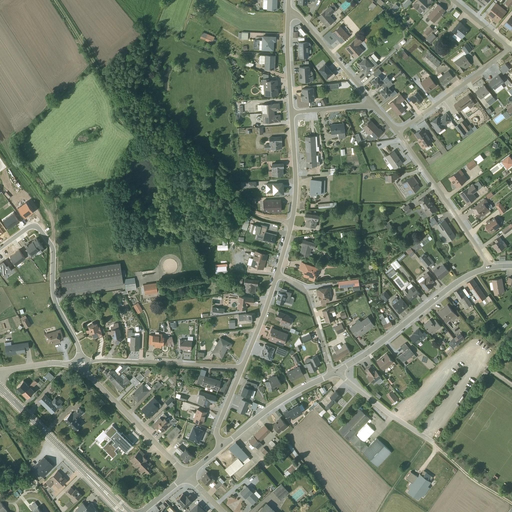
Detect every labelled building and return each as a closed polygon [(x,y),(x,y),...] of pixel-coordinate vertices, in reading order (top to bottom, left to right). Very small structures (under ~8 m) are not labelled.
[(266,9),(276,9),(276,0),(262,0),(262,8),(266,8),(266,9)] [(416,0),(412,5),(420,13),(426,6),(426,7),(432,1),(431,0),(416,0)] [(337,8),(333,3),(318,16),(326,26),(334,20),(330,15),(334,11),(334,10),(337,8)] [(497,22),(506,11),(496,3),(487,14),(497,22)] [(444,10),(438,4),(427,16),(433,22),(444,10)] [(511,16),(503,25),(506,28),(507,27),(511,30),(511,16)] [(462,24),(459,22),(451,31),(454,33),(452,36),(458,41),(467,30),(462,25),(462,24)] [(348,35),(340,25),(332,33),(340,42),(348,35)] [(433,30),(429,26),(423,31),(427,35),(433,30)] [(216,38),(204,33),(201,39),(213,44),(216,38)] [(436,38),(432,33),(425,39),(430,44),(436,38)] [(259,40),(259,49),(271,50),(271,41),(275,41),(275,36),(262,36),(261,40),(259,40)] [(362,41),(358,36),(345,48),(351,54),(354,57),(362,50),(358,45),(362,41)] [(298,41),(297,41),(298,46),(299,57),(308,56),(308,53),(311,53),(310,46),(307,46),(310,43),(306,40),(304,40),(304,37),(298,37),(298,41)] [(397,44),(399,47),(405,41),(403,39),(397,44)] [(473,49),(468,42),(461,47),(463,51),(452,59),(461,72),(464,69),(470,64),(464,55),(465,54),(466,54),(473,49)] [(422,59),(434,70),(440,62),(429,52),(429,51),(428,50),(423,55),(424,55),(422,57),(423,58),(422,59)] [(264,55),(260,55),(259,63),(264,63),(264,68),(274,69),(274,55),(264,55)] [(374,63),(369,57),(367,59),(365,58),(359,63),(364,68),(361,70),(365,75),(370,71),(369,69),(372,65),(374,63)] [(499,68),(503,74),(509,69),(505,63),(499,68)] [(324,64),(318,69),(328,81),(335,75),(328,66),(327,67),(324,64)] [(303,83),(309,82),(309,81),(313,81),(313,75),(312,75),(312,72),(311,71),(309,71),(309,66),(299,66),(299,81),(303,81),(303,83)] [(382,85),(389,79),(386,76),(382,80),(378,75),(381,72),(379,69),(372,74),(375,77),(372,79),(369,81),(371,83),(372,82),(376,88),(381,84),(382,85)] [(395,79),(400,74),(400,75),(401,74),(403,76),(404,74),(400,70),(395,75),(393,76),(389,79),(382,85),(383,87),(379,91),(383,96),(385,99),(387,97),(386,96),(389,94),(392,97),(397,93),(394,90),(392,92),(387,87),(392,83),(391,81),(394,78),(395,79)] [(440,73),(436,76),(442,85),(452,77),(447,71),(442,75),(440,73)] [(268,74),(262,73),(263,79),(260,79),(260,84),(263,84),(264,95),(277,94),(277,80),(268,80),(268,74)] [(489,82),(495,89),(497,92),(504,87),(501,84),(504,82),(498,75),(489,82)] [(420,82),(427,92),(431,89),(436,85),(429,76),(420,82)] [(495,100),(496,100),(495,99),(494,98),(491,94),(490,92),(484,84),(483,85),(484,85),(476,91),(481,99),(484,97),(485,98),(485,99),(490,105),(496,100),(495,100)] [(301,96),(301,101),(314,100),(312,88),(301,89),(302,93),(300,93),(300,96),(301,96)] [(416,91),(409,97),(413,102),(416,100),(418,103),(422,99),(416,91)] [(389,103),(397,114),(404,109),(402,106),(404,105),(402,101),(404,99),(400,94),(389,103)] [(468,94),(454,104),(459,112),(462,109),(464,113),(470,108),(469,108),(475,103),(471,97),(470,97),(468,94)] [(257,105),(257,110),(261,110),(262,113),(274,113),(274,110),(279,109),(278,103),(261,104),(257,105)] [(274,113),(262,113),(262,122),(280,121),(279,114),(274,115),(274,113)] [(445,125),(451,120),(446,113),(439,118),(438,116),(430,122),(434,127),(433,128),(437,132),(445,126),(445,125)] [(378,129),(369,120),(361,127),(368,134),(366,136),(370,140),(372,138),(373,139),(382,131),(379,128),(378,129)] [(433,140),(441,152),(440,152),(439,151),(430,157),(429,156),(425,159),(429,165),(433,162),(432,161),(447,151),(425,121),(424,122),(423,120),(416,125),(418,128),(421,127),(422,127),(413,133),(419,142),(418,142),(422,148),(424,147),(426,150),(431,147),(428,144),(433,141),(425,129),(426,128),(434,139),(433,140)] [(464,120),(460,123),(466,132),(472,128),(470,124),(468,125),(464,120)] [(338,138),(345,137),(344,135),(346,134),(346,131),(344,131),(343,123),(330,124),(331,134),(338,133),(338,138)] [(464,138),(468,135),(460,123),(454,126),(461,136),(462,136),(464,138)] [(477,129),(475,126),(466,132),(469,135),(477,129)] [(317,146),(316,136),(314,136),(305,136),(306,151),(318,151),(318,146),(317,146)] [(264,144),(264,149),(281,148),(281,141),(281,137),(268,137),(269,144),(264,144)] [(401,162),(393,150),(385,156),(389,162),(386,164),(390,169),(392,167),(393,168),(401,162)] [(315,151),(306,151),(307,166),(319,165),(319,161),(318,161),(317,155),(316,155),(315,151)] [(484,159),(480,154),(474,159),(478,164),(484,159)] [(511,159),(509,155),(501,161),(507,169),(511,165),(511,159)] [(477,164),(473,159),(466,165),(470,170),(477,164)] [(283,167),(283,163),(271,164),(271,171),(268,171),(268,176),(282,175),(282,167),(283,167)] [(464,174),(460,169),(449,178),(453,184),(454,183),(457,187),(467,180),(463,174),(464,174)] [(417,183),(413,176),(401,184),(408,195),(419,188),(417,184),(417,183)] [(310,180),(310,197),(316,197),(316,195),(316,194),(324,194),(325,181),(310,180)] [(477,190),(482,187),(478,181),(460,194),(467,204),(476,198),(473,194),(478,190),(477,190)] [(272,194),(283,193),(282,183),(265,184),(265,193),(272,193),(272,194)] [(428,200),(425,196),(417,201),(421,206),(419,207),(427,217),(437,209),(429,199),(428,200)] [(474,212),(475,215),(476,214),(479,218),(482,215),(483,216),(485,215),(490,211),(489,210),(492,208),(492,207),(492,205),(491,204),(489,203),(485,199),(472,209),(474,212)] [(269,212),(281,211),(280,200),(263,201),(263,211),(269,210),(269,212)] [(24,218),(33,211),(26,202),(17,208),(24,218)] [(402,208),(406,214),(412,210),(407,204),(402,208)] [(501,214),(506,211),(502,205),(497,209),(501,214)] [(311,212),(307,211),(306,214),(305,214),(304,218),(307,218),(306,221),(305,226),(315,227),(316,221),(317,221),(318,215),(310,214),(311,212)] [(13,213),(2,220),(8,228),(15,223),(16,224),(19,222),(13,213)] [(485,225),(484,230),(489,231),(491,233),(500,227),(499,225),(501,223),(501,222),(501,221),(501,220),(500,220),(498,220),(496,217),(492,219),(492,220),(491,221),(490,219),(486,222),(487,224),(485,225)] [(455,236),(443,220),(435,225),(440,233),(438,234),(444,243),(446,242),(455,236)] [(511,228),(511,224),(511,223),(502,230),(505,234),(511,228)] [(266,228),(252,224),(250,233),(257,234),(256,239),(273,244),(276,234),(266,232),(266,228)] [(431,239),(428,234),(420,240),(410,248),(414,253),(431,239)] [(498,252),(505,247),(507,246),(503,241),(502,240),(500,237),(495,241),(496,243),(492,246),(494,249),(495,248),(498,252)] [(28,242),(24,245),(32,256),(35,254),(34,253),(38,250),(40,252),(44,249),(42,247),(43,247),(36,238),(32,241),(29,243),(28,242)] [(302,245),(299,255),(311,259),(312,254),(310,253),(311,248),(314,248),(315,244),(302,240),(301,244),(302,245)] [(410,248),(406,251),(410,256),(414,253),(410,248)] [(25,258),(19,249),(8,257),(15,266),(25,258)] [(254,251),(250,266),(263,269),(267,254),(254,251)] [(403,253),(396,259),(398,262),(405,256),(403,253)] [(31,261),(38,271),(46,266),(42,261),(44,259),(41,254),(31,261)] [(433,265),(433,262),(428,256),(426,258),(424,256),(425,255),(424,254),(418,258),(425,267),(428,265),(430,267),(433,265)] [(390,264),(394,269),(400,265),(396,259),(390,264)] [(2,262),(0,263),(0,270),(3,276),(11,270),(6,263),(4,264),(2,262)] [(317,267),(301,262),(299,268),(303,270),(303,271),(304,273),(303,276),(307,277),(308,277),(309,277),(309,279),(313,280),(317,267)] [(62,287),(59,288),(59,291),(62,291),(63,294),(123,284),(122,277),(125,276),(124,270),(121,270),(120,263),(60,272),(59,272),(62,287)] [(433,271),(440,280),(443,277),(442,276),(448,271),(443,265),(437,269),(436,268),(433,271)] [(426,273),(422,276),(422,277),(417,280),(419,282),(418,283),(421,287),(423,289),(424,289),(426,291),(432,286),(431,284),(434,281),(426,273)] [(123,280),(125,290),(136,288),(134,278),(123,280)] [(338,281),(338,287),(359,285),(357,278),(338,281)] [(501,278),(497,279),(496,279),(492,280),(495,295),(502,294),(502,292),(504,292),(501,278)] [(257,285),(257,280),(244,279),(243,284),(244,284),(243,291),(255,292),(256,285),(257,285)] [(480,302),(483,306),(491,300),(488,296),(486,297),(473,279),(467,283),(480,302)] [(143,285),(140,286),(141,294),(145,294),(157,293),(158,300),(163,300),(159,283),(156,284),(156,283),(143,284),(143,285)] [(406,287),(402,290),(411,301),(416,296),(418,298),(421,295),(412,285),(407,289),(406,287)] [(330,287),(316,290),(317,294),(318,294),(318,299),(320,299),(320,300),(319,301),(320,302),(321,306),(326,305),(326,302),(329,302),(328,297),(331,296),(330,290),(330,287)] [(461,290),(460,288),(453,292),(465,309),(471,305),(466,297),(469,295),(464,288),(461,290)] [(389,297),(385,291),(380,295),(384,301),(389,297)] [(290,302),(292,296),(278,293),(276,298),(277,299),(276,302),(283,304),(284,300),(290,302)] [(238,296),(237,308),(246,309),(246,308),(247,306),(246,306),(246,305),(248,303),(253,304),(253,298),(238,296)] [(392,305),(399,313),(407,306),(400,298),(397,300),(396,298),(390,302),(392,305)] [(142,311),(138,303),(133,306),(138,314),(142,311)] [(447,305),(438,312),(447,322),(449,320),(451,322),(458,317),(447,305)] [(336,315),(333,307),(322,311),(323,314),(325,322),(333,320),(332,316),(336,315)] [(278,311),(276,315),(277,315),(275,319),(279,320),(279,321),(281,322),(279,325),(283,327),(284,325),(288,327),(289,324),(291,324),(293,319),(289,317),(290,316),(278,311)] [(254,313),(238,315),(239,321),(255,319),(254,313)] [(381,313),(377,315),(384,330),(392,326),(390,322),(389,322),(387,317),(384,318),(381,313)] [(25,315),(20,318),(21,321),(25,328),(31,325),(27,318),(26,318),(25,315)] [(356,323),(349,327),(355,336),(358,334),(360,336),(373,326),(367,316),(360,321),(359,320),(358,319),(355,322),(356,323)] [(429,320),(423,325),(429,333),(435,328),(437,330),(441,327),(434,319),(431,322),(429,320)] [(90,325),(88,325),(89,329),(86,330),(87,335),(90,334),(92,335),(92,338),(98,337),(99,338),(102,337),(99,326),(98,326),(97,323),(94,324),(92,322),(90,325)] [(118,322),(113,323),(114,326),(110,326),(111,331),(107,331),(109,337),(111,336),(114,338),(112,340),(117,344),(121,339),(119,337),(121,334),(120,329),(119,329),(118,322)] [(344,331),(341,324),(334,327),(332,328),(333,330),(335,329),(337,334),(344,331)] [(287,334),(271,328),(268,335),(270,336),(268,340),(283,346),(287,334)] [(44,334),(46,340),(47,340),(48,343),(53,341),(54,344),(60,342),(59,339),(63,338),(60,329),(44,334)] [(415,332),(409,337),(416,344),(425,337),(426,335),(424,331),(422,333),(418,329),(415,331),(415,332)] [(132,330),(128,330),(128,333),(127,333),(127,342),(130,342),(130,350),(138,350),(139,337),(138,337),(139,333),(132,333),(132,330)] [(149,335),(148,344),(156,344),(156,347),(161,347),(161,345),(167,345),(167,343),(168,346),(174,345),(171,336),(166,337),(162,337),(162,334),(158,334),(158,333),(155,332),(155,335),(149,335)] [(301,337),(303,343),(311,339),(308,332),(300,335),(301,337)] [(183,340),(179,340),(179,348),(186,349),(186,351),(190,351),(191,341),(192,341),(192,337),(187,336),(187,339),(183,339),(183,340)] [(229,348),(231,344),(219,337),(217,342),(215,340),(213,344),(216,346),(212,353),(221,358),(227,348),(229,348)] [(453,348),(459,344),(456,339),(450,344),(453,348)] [(5,343),(6,355),(25,352),(24,350),(28,349),(27,342),(11,345),(10,342),(5,343)] [(408,347),(405,343),(400,347),(403,351),(398,356),(403,362),(414,354),(408,347)] [(332,348),(335,353),(332,355),(335,361),(350,353),(345,344),(340,346),(341,347),(338,349),(336,345),(332,348)] [(274,349),(264,345),(263,349),(264,349),(263,352),(262,352),(260,356),(270,360),(274,349)] [(277,347),(275,353),(285,356),(285,355),(286,355),(288,351),(285,350),(277,347)] [(393,362),(386,354),(383,356),(383,357),(380,359),(379,359),(376,361),(383,370),(386,368),(385,368),(393,362)] [(319,363),(316,355),(310,358),(308,358),(305,359),(304,361),(306,363),(306,364),(303,365),(305,368),(307,366),(309,372),(315,369),(315,368),(317,367),(316,364),(319,363)] [(103,373),(111,382),(120,374),(118,371),(121,373),(127,367),(127,366),(128,366),(124,366),(122,368),(120,365),(114,371),(109,371),(108,373),(106,371),(105,371),(103,372),(103,373)] [(286,372),(291,381),(303,375),(298,366),(286,372)] [(370,380),(372,383),(380,376),(375,370),(374,370),(371,366),(370,366),(367,368),(367,369),(366,370),(366,372),(368,375),(367,376),(366,377),(369,380),(370,380)] [(42,378),(45,381),(50,377),(49,376),(51,374),(49,373),(47,374),(42,378)] [(135,386),(145,376),(147,374),(146,373),(144,375),(142,373),(141,374),(140,373),(135,377),(134,376),(129,380),(126,376),(125,377),(122,374),(120,376),(119,375),(111,382),(120,390),(130,381),(135,386)] [(204,376),(199,375),(196,383),(201,384),(201,385),(217,390),(218,387),(219,387),(219,385),(220,381),(204,376)] [(281,385),(276,375),(274,376),(273,375),(267,379),(269,381),(264,382),(266,387),(267,386),(268,391),(275,390),(274,387),(277,385),(277,386),(281,385)] [(37,383),(34,380),(22,392),(27,398),(34,391),(31,388),(37,383)] [(158,381),(153,387),(156,390),(163,383),(162,382),(160,383),(158,381)] [(256,388),(257,384),(246,381),(244,387),(241,394),(252,398),(255,391),(254,390),(255,387),(256,388)] [(142,384),(131,395),(137,402),(151,388),(146,383),(144,385),(142,384)] [(321,387),(319,389),(322,395),(326,392),(325,391),(326,390),(326,391),(329,387),(327,384),(324,386),(325,388),(324,388),(323,387),(321,388),(321,387)] [(199,396),(197,403),(208,406),(210,402),(214,403),(215,396),(199,391),(198,395),(199,396)] [(325,407),(328,410),(338,400),(337,398),(340,395),(335,391),(329,397),(331,399),(329,400),(330,401),(326,405),(327,405),(325,407)] [(397,399),(392,391),(386,395),(392,403),(397,399)] [(59,409),(62,406),(60,404),(63,402),(59,398),(57,400),(55,398),(54,398),(51,401),(45,394),(38,401),(46,408),(51,413),(52,413),(57,408),(59,409)] [(165,402),(167,405),(173,400),(173,399),(175,398),(175,396),(174,394),(170,397),(165,402)] [(141,409),(149,418),(159,408),(161,406),(158,402),(154,397),(141,409)] [(241,400),(236,411),(244,414),(247,406),(248,406),(248,407),(255,410),(258,404),(253,402),(251,404),(241,400)] [(308,409),(310,411),(317,403),(315,401),(308,409)] [(287,410),(283,413),(287,418),(290,416),(292,419),(302,412),(301,411),(304,409),(301,404),(298,406),(297,405),(288,411),(287,410)] [(323,409),(318,404),(313,409),(321,417),(322,416),(322,415),(325,412),(323,409)] [(79,417),(83,413),(79,408),(72,414),(71,413),(64,420),(75,431),(80,425),(80,424),(81,423),(78,420),(77,421),(75,419),(78,417),(79,417)] [(206,412),(196,409),(193,420),(202,424),(206,412)] [(369,418),(359,409),(338,431),(348,441),(349,441),(353,445),(359,438),(354,434),(369,418)] [(172,426),(177,421),(174,417),(170,421),(168,418),(166,420),(165,418),(166,417),(163,414),(150,426),(154,430),(156,428),(158,430),(157,430),(160,433),(162,431),(162,432),(170,424),(172,426)] [(287,427),(280,418),(277,421),(278,422),(277,424),(276,423),(274,424),(273,424),(274,425),(273,426),(278,433),(280,432),(287,427)] [(125,451),(133,443),(122,432),(121,434),(112,425),(104,432),(110,437),(101,446),(112,457),(117,452),(114,450),(119,445),(125,451)] [(264,425),(253,436),(259,442),(270,431),(264,425)] [(166,436),(171,441),(178,434),(177,433),(180,430),(176,426),(166,436)] [(202,431),(193,427),(188,438),(197,441),(196,444),(202,447),(203,444),(198,442),(202,431)] [(253,436),(248,441),(254,447),(255,446),(258,450),(262,445),(259,442),(253,436)] [(377,467),(391,452),(376,438),(368,447),(366,445),(359,438),(353,445),(360,452),(360,451),(377,467)] [(224,469),(230,476),(243,464),(243,465),(250,459),(247,457),(248,456),(235,442),(229,448),(237,458),(224,469)] [(180,445),(174,450),(183,458),(184,458),(187,461),(192,455),(185,449),(184,449),(180,445)] [(151,469),(150,468),(152,465),(149,462),(148,464),(145,461),(147,459),(142,455),(144,454),(140,449),(129,460),(134,465),(136,468),(138,466),(139,467),(138,469),(141,472),(144,470),(147,473),(151,469)] [(53,467),(43,457),(33,468),(43,477),(53,467)] [(290,473),(296,468),(293,464),(287,469),(290,473)] [(6,469),(3,471),(7,478),(11,476),(6,469)] [(18,470),(15,473),(20,480),(24,477),(18,470)] [(57,471),(45,483),(50,487),(53,484),(58,488),(66,480),(57,471)] [(409,487),(406,492),(418,500),(421,496),(423,497),(430,488),(427,486),(430,482),(429,481),(432,477),(423,471),(420,475),(419,474),(417,477),(410,472),(405,478),(410,482),(407,486),(409,487)] [(206,473),(201,478),(207,484),(208,484),(212,488),(213,486),(216,489),(224,481),(219,477),(216,480),(211,475),(209,476),(206,473)] [(281,501),(290,494),(282,485),(274,492),(281,501)] [(9,487),(4,491),(7,495),(12,490),(9,487)] [(70,487),(65,493),(71,499),(70,500),(73,503),(81,495),(75,489),(74,490),(70,487)] [(253,504),(261,497),(258,493),(256,495),(248,487),(241,494),(247,500),(248,499),(253,504)] [(175,499),(180,504),(184,508),(185,507),(189,511),(191,508),(188,504),(194,499),(190,494),(187,496),(186,496),(185,496),(182,493),(179,496),(175,499)] [(40,511),(37,507),(30,511),(7,511),(0,501),(0,511),(40,511)] [(97,511),(95,510),(96,509),(93,506),(94,505),(91,502),(89,504),(87,507),(82,503),(75,509),(76,510),(74,511),(97,511)] [(189,511),(188,511),(204,511),(205,511),(201,508),(202,507),(198,503),(189,511)] [(260,511),(276,511),(268,503),(260,511)]
